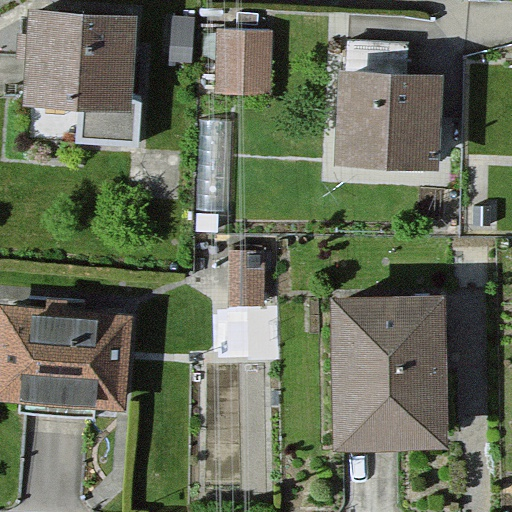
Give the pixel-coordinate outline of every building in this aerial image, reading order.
[(124,15),(13,10),(9,104),(120,109),(124,15)] [(212,101),(270,99),(268,36),(210,38),(212,101)] [(427,75),(324,75),(323,167),(426,168),(427,75)] [(227,313),(262,311),(259,254),(224,255),(227,313)] [(426,298),(319,298),(320,448),(427,447),(426,298)] [(122,317),(0,307),(0,407),(115,416),(122,317)]
